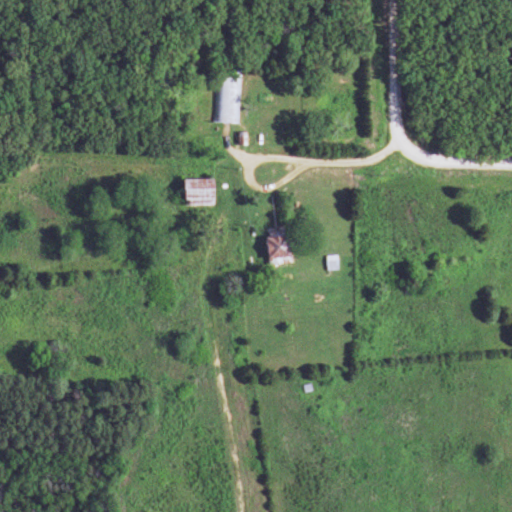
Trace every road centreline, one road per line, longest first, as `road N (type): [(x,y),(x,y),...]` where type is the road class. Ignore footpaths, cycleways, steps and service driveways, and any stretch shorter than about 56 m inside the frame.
road 1 (residential): [(393,154),(385,0)]
road 2 (residential): [(511,165),(421,164),(393,154)]
